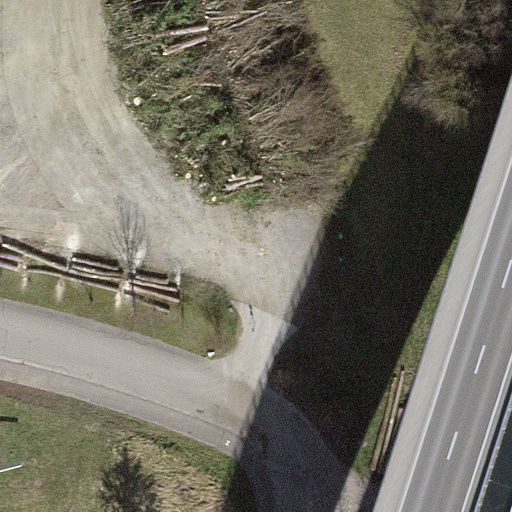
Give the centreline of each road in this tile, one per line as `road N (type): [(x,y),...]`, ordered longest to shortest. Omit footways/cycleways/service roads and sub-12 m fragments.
road 1 (track): [(141,0),(283,214),(268,313),(237,402)]
road 2 (residential): [(0,331),(65,342),(237,402),(287,439),(320,511)]
road 3 (primary): [(511,267),(434,511)]
